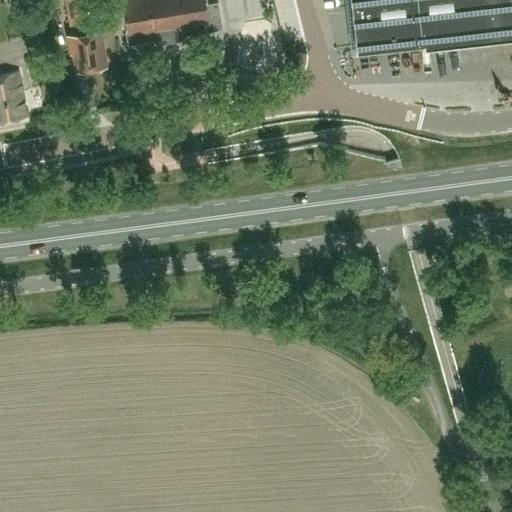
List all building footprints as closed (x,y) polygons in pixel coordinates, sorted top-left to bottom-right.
[(101,26),(97,27),(94,3),(83,5),(82,0),(67,0),(72,31),(69,31),(72,51),(76,51),(78,67),(107,63),(101,26)] [(124,0),(129,30),(128,30),(130,40),(156,36),(157,41),(185,36),(184,31),(223,24),(219,1),(209,2),(208,0),(124,0)] [(219,0),(222,19),(258,13),(255,0),(219,0)] [(511,0),(354,0),(359,43),(511,26),(511,0)] [(56,72),(44,28),(23,34),(29,55),(32,54),(38,76),(56,72)] [(0,122),(27,117),(19,72),(0,75),(0,122)] [(57,98),(63,116),(76,112),(70,93),(57,98)] [(363,312),(369,329),(381,324),(375,308),(363,312)] [(471,356),(486,353),(483,338),(468,340),(471,356)]
